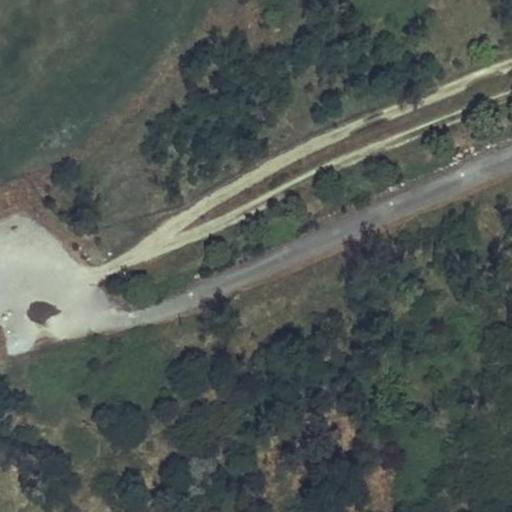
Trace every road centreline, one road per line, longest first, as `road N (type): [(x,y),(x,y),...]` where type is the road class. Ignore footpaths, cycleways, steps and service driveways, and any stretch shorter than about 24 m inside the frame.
road 1 (unclassified): [(0,306),(36,305),(86,321),(168,307),(511,159)]
road 2 (track): [(36,305),(183,229),(214,227),(511,97)]
road 3 (track): [(183,229),(215,191),(347,124),(511,62)]
